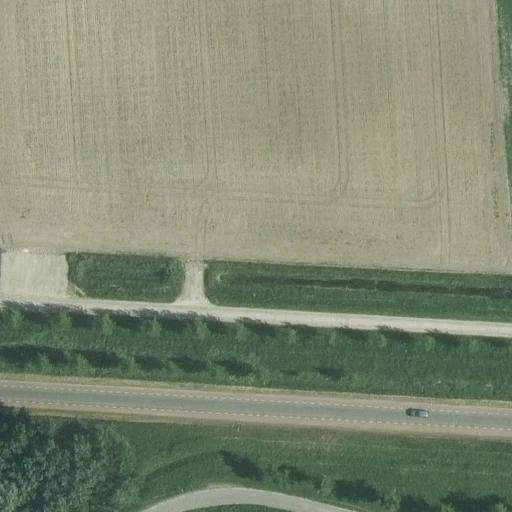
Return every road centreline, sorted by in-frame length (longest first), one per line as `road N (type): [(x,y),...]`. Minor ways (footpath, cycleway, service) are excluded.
road 1 (secondary): [(511,424),(0,396)]
road 2 (unclassified): [(511,327),(0,300)]
road 3 (unclassified): [(152,511),(229,495),(321,511)]
